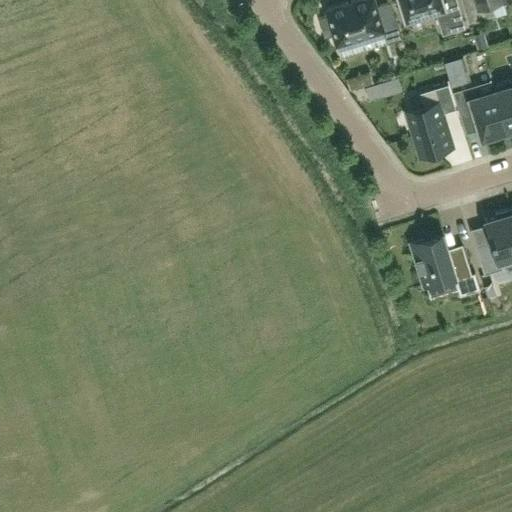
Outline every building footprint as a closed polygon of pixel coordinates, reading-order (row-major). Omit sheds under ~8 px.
[(377,5),(375,0),(356,0),(325,9),(327,15),(319,17),(325,37),(333,34),(336,45),(384,30),(387,42),(402,38),(391,1),(377,5)] [(456,0),(400,0),(406,18),(423,13),(423,16),(435,12),(442,34),(465,27),(456,0)] [(496,0),(461,0),(468,22),(495,14),(491,2),(496,0)] [(479,50),(489,47),(484,31),(474,34),(479,50)] [(463,55),(444,61),(446,69),(466,63),(463,55)] [(347,79),(350,90),(374,83),(370,72),(347,79)] [(511,78),(493,85),(507,129),(511,127),(511,78)] [(367,86),(370,98),(385,94),(381,82),(367,86)] [(507,129),(493,85),(492,85),(494,90),(480,94),(477,83),(453,91),(461,117),(475,113),(484,142),(500,137),(499,132),(507,129)] [(424,105),(407,111),(420,156),(453,146),(435,87),(420,92),(424,105)] [(502,264),(511,260),(511,212),(511,208),(496,212),(497,216),(487,219),(493,239),(476,244),(485,273),(503,267),(502,264)] [(443,233),(433,236),(412,242),(425,284),(455,275),(460,294),(477,289),(464,247),(449,252),(444,237),(443,233)]
